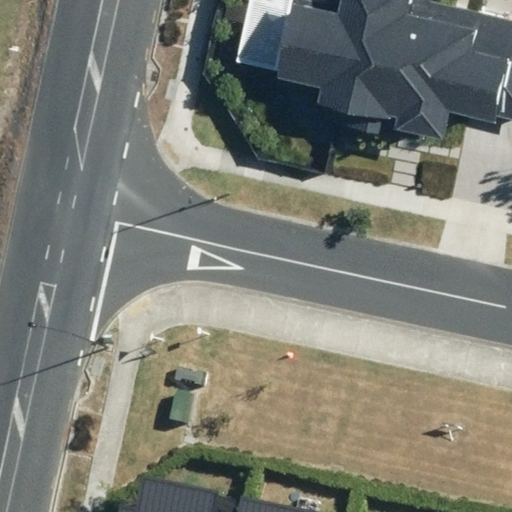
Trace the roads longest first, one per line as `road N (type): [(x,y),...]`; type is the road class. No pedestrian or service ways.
road 1 (tertiary): [(64,211),(511,307)]
road 2 (tertiary): [(64,211),(0,501)]
road 3 (tertiary): [(109,0),(64,211)]
